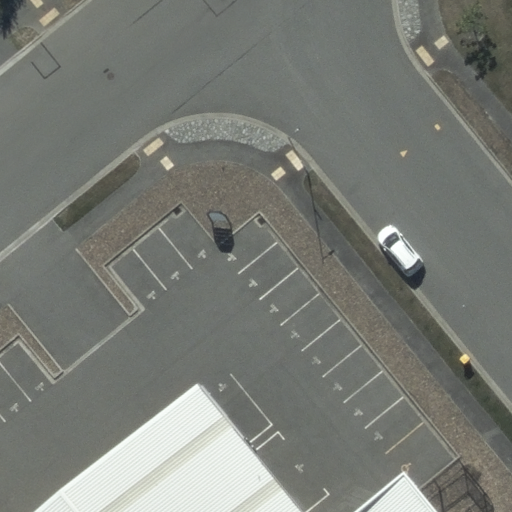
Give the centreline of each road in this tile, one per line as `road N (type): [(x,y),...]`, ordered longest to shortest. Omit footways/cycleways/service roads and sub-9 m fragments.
road 1 (residential): [(285,0),(511,282)]
road 2 (residential): [(0,162),(202,0)]
